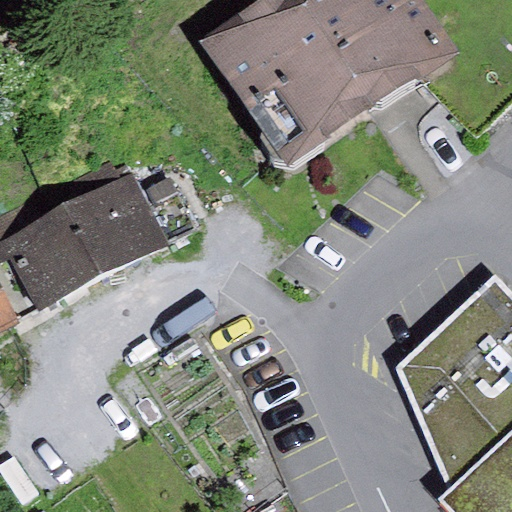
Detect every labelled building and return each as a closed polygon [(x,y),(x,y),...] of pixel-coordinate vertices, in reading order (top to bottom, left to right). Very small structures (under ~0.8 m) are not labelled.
[(419,0),(268,0),(200,46),(285,173),(393,101),(458,58),(419,0)] [(83,223),(66,230),(97,298),(171,262),(127,170),(113,177),(107,165),(65,185),(83,223)] [(97,298),(66,230),(6,258),(37,326),(97,298)] [(511,297),(496,279),(397,371),(447,491),(511,433),(511,297)] [(0,362),(20,352),(0,313),(0,362)] [(511,511),(511,433),(447,491),(439,501),(449,511),(511,511)]
